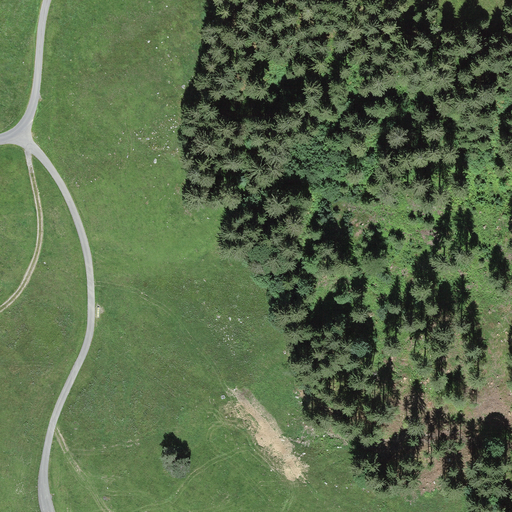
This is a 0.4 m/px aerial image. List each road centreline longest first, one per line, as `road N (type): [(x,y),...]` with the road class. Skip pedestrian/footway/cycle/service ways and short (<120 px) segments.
road 1 (track): [(18,131),(64,190),(91,277),(90,330),(48,436),(49,511)]
road 2 (track): [(0,317),(29,287),(41,248),(40,201),(18,131)]
road 3 (track): [(46,0),(37,82),(18,131)]
